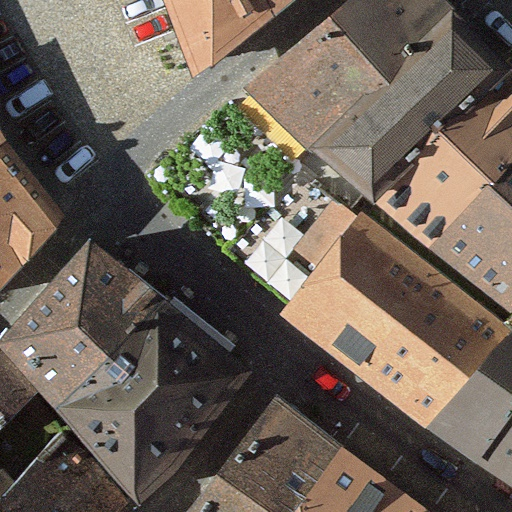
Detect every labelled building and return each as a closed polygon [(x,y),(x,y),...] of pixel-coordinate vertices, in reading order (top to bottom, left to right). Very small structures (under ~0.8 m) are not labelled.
[(260,0),(167,0),(191,61),(263,5),(260,0)] [(503,58),(444,0),(353,0),(254,92),(373,195),(503,58)] [(511,150),(511,65),(503,58),(373,195),(431,240),(511,150)] [(13,156),(0,140),(0,273),(58,210),(13,156)] [(511,150),(431,240),(511,309),(511,307),(511,150)] [(374,375),(443,424),(511,337),(511,331),(364,212),(356,221),(334,203),(298,248),(322,268),(290,307),(374,375)] [(46,397),(141,279),(83,234),(12,312),(0,326),(0,350),(34,387),(46,397)] [(67,424),(133,491),(252,363),(141,279),(46,397),(67,424)] [(511,337),(443,424),(511,478),(511,337)] [(0,350),(0,417),(34,387),(0,350)] [(213,469),(184,511),(283,511),(339,434),(276,386),(213,469)] [(0,473),(0,497),(21,511),(106,511),(133,491),(67,424),(11,461),(0,473)] [(433,511),(339,434),(283,511),(433,511)] [(0,453),(0,473),(11,461),(0,453)] [(0,511),(21,511),(0,497),(0,511)]
